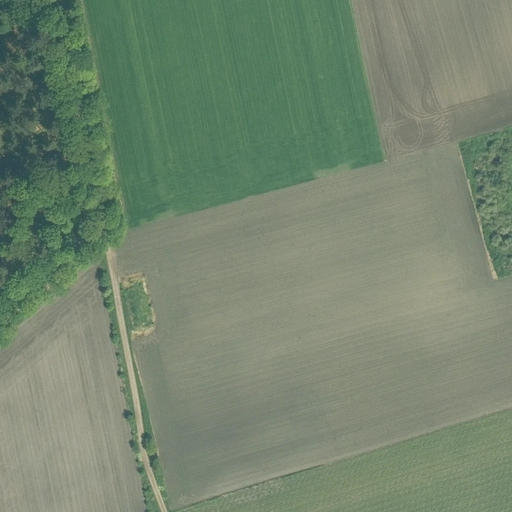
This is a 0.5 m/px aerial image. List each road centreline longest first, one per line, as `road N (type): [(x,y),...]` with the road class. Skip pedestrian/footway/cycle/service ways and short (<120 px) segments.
road 1 (track): [(162,511),(101,221)]
road 2 (track): [(56,0),(101,221)]
road 3 (track): [(101,221),(0,305)]
